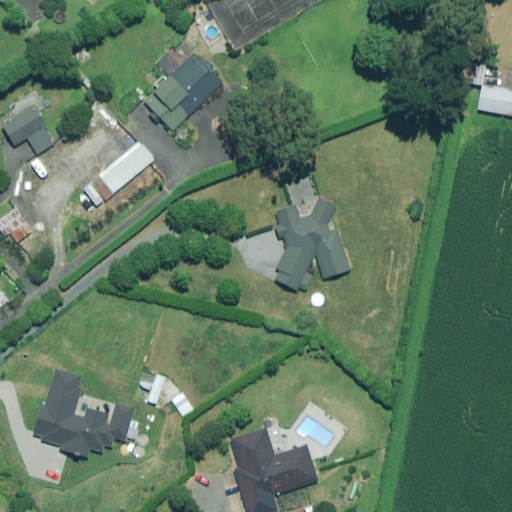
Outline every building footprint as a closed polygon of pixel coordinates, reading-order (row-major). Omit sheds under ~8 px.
[(224,83),(195,53),(145,103),(183,141),(191,132),(183,124),(224,83)] [(511,91),(483,86),(479,107),(511,113),(511,91)] [(57,143),(35,108),(4,128),(16,147),(28,139),(38,155),(57,143)] [(152,163),(140,146),(100,176),(112,192),(152,163)] [(56,173),(45,155),(21,170),(32,188),(56,173)] [(272,190),(281,224),(275,225),(279,239),(285,237),(287,246),(276,270),(280,272),(276,283),(299,293),(315,255),(323,282),(351,273),(337,229),(333,230),(330,221),(338,204),(319,196),(315,206),(308,180),(272,190)] [(33,232),(16,210),(0,222),(0,228),(14,247),(33,232)] [(308,446),(275,455),(268,430),(231,440),(239,469),(235,470),(247,511),(279,511),(275,496),(319,483),(308,446)]
